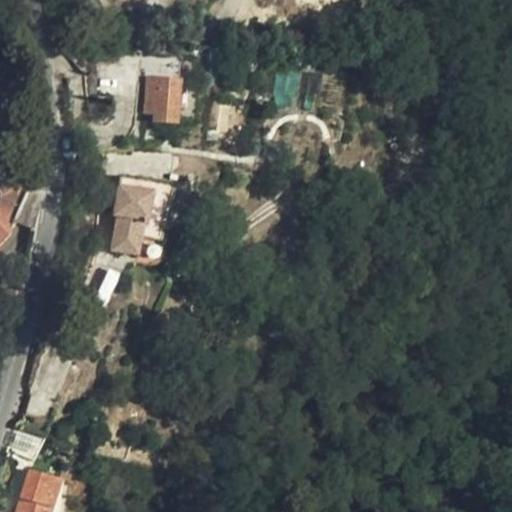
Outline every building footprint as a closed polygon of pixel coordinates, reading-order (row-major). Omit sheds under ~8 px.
[(155,121),(175,122),(178,82),(180,58),(159,56),(159,57),(144,56),(141,96),(156,97),(155,121)] [(0,245),(10,235),(8,223),(20,188),(29,182),(11,158),(0,165),(0,195),(2,198),(0,201),(0,245)] [(121,176),(119,186),(133,188),(135,179),(121,176)] [(111,251),(138,256),(141,238),(161,242),(166,210),(171,211),(175,186),(135,179),(133,188),(119,186),(113,216),(117,216),(111,251)] [(23,294),(8,288),(4,301),(19,306),(23,294)] [(16,511),(51,511),(62,480),(29,470),(16,511)]
